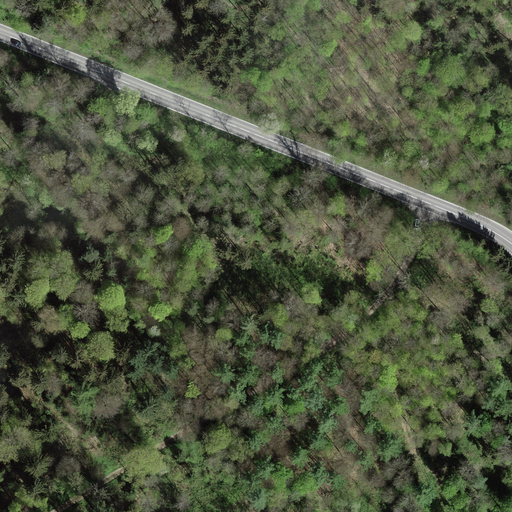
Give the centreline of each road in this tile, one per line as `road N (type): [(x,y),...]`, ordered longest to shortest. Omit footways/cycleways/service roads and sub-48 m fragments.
road 1 (secondary): [(0,32),(511,242)]
road 2 (track): [(430,205),(394,281),(359,320),(58,511)]
